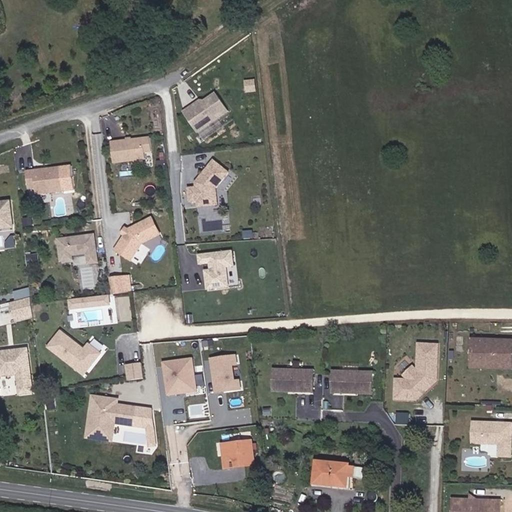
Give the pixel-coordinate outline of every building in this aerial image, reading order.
[(199,135),(230,114),(218,96),(206,104),(202,104),(200,106),(199,109),(194,113),(192,111),(185,115),(199,135)] [(148,162),(147,155),(154,154),(152,141),(114,146),(116,166),(148,162)] [(219,203),(218,191),(230,175),(215,163),(202,180),(202,182),(200,184),(197,185),(198,190),(190,191),(192,204),(199,204),(200,209),(215,208),(219,203)] [(39,196),(66,193),(63,169),(29,173),(31,191),(38,190),(39,196)] [(12,207),(0,207),(0,231),(14,232),(12,207)] [(163,236),(154,220),(131,232),(118,254),(134,264),(145,246),(163,236)] [(100,265),(97,247),(97,244),(97,243),(96,238),(96,237),(60,241),(63,263),(74,262),(74,257),(89,255),(90,266),(100,265)] [(235,251),(199,255),(200,266),(210,265),(211,270),(205,270),(207,291),(239,288),(235,251)] [(41,266),(39,256),(30,257),(31,267),(41,266)] [(131,274),(109,277),(111,293),(132,290),(131,274)] [(30,288),(15,290),(17,299),(31,296),(30,288)] [(108,295),(67,299),(68,309),(109,304),(108,295)] [(28,298),(11,303),(16,322),(33,317),(28,298)] [(63,331),(51,347),(84,374),(87,370),(89,371),(103,354),(91,344),(86,350),(63,331)] [(511,341),(472,339),(471,364),(480,365),(480,361),(496,362),(496,366),(511,366),(511,341)] [(439,379),(439,344),(420,344),(420,372),(412,379),(399,379),(399,398),(420,398),(439,379)] [(28,347),(0,350),(0,379),(16,378),(18,396),(33,394),(28,347)] [(237,355),(209,358),(214,393),(241,390),(240,378),(233,378),(232,366),(238,365),(237,355)] [(192,359),(161,362),(165,396),(196,393),(192,359)] [(480,365),(471,364),(470,368),(511,370),(511,366),(496,366),(496,362),(480,361),(480,365)] [(140,363),(124,365),(127,382),(143,380),(140,363)] [(420,372),(415,366),(407,374),(412,379),(420,372)] [(316,372),(277,372),(276,392),(315,393),(316,372)] [(374,393),(375,373),(336,372),(335,393),(374,393)] [(134,426),(136,407),(114,404),(114,407),(109,406),(110,399),(92,397),(87,435),(99,436),(100,432),(114,434),(115,424),(134,426)] [(511,424),(472,422),(471,444),(498,445),(498,457),(510,458),(511,424)] [(113,442),(114,434),(100,432),(99,436),(87,435),(87,439),(113,442)] [(254,441),(224,445),(227,467),(235,467),(235,462),(246,461),(247,466),(256,465),(254,441)] [(351,486),(353,466),(319,463),(318,483),(351,486)] [(468,499),(450,498),(449,511),(498,511),(499,501),(475,500),(472,502),(468,502),(468,499)]
